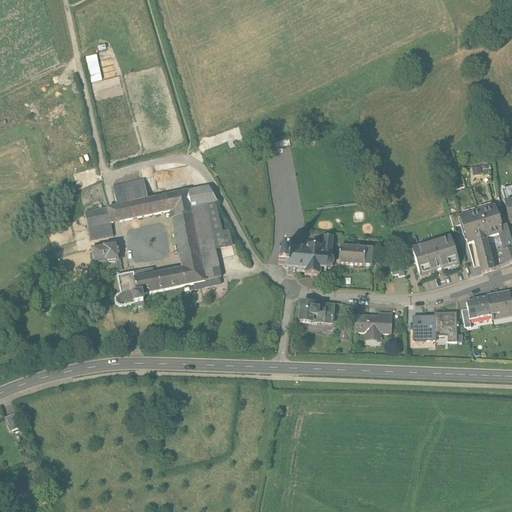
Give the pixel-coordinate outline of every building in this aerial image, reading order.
[(98,60),(87,62),(92,83),(102,80),(98,60)] [(87,137),(70,141),(73,151),(90,147),(87,137)] [(280,145),(270,147),(271,155),(282,153),(280,145)] [(479,169),(472,170),(473,178),(480,177),(479,169)] [(115,208),(146,202),(143,180),(111,188),(115,208)] [(511,204),(502,207),(509,230),(511,229),(511,185),(502,188),(504,196),(508,194),(511,204)] [(208,190),(186,194),(190,211),(215,206),(208,190)] [(168,216),(170,223),(191,219),(190,211),(186,194),(146,202),(115,208),(107,210),(111,228),(168,216)] [(215,206),(190,211),(191,219),(204,287),(193,290),(194,293),(220,287),(219,281),(221,281),(215,253),(232,248),(228,232),(222,233),(215,206)] [(494,209),(459,219),(461,227),(467,248),(472,247),(481,276),(494,272),(485,242),(498,238),(502,237),(500,230),(494,209)] [(111,228),(107,210),(83,215),(89,243),(113,239),(111,228)] [(461,227),(459,219),(458,216),(450,218),(453,229),(461,227)] [(191,219),(170,223),(179,272),(153,277),(156,297),(193,290),(204,287),(191,219)] [(502,237),(498,238),(503,255),(497,257),(501,270),(511,266),(511,247),(506,228),(500,230),(502,237)] [(288,257),(280,256),(278,268),(287,269),(287,272),(305,274),(305,277),(321,279),(322,271),(328,272),(328,271),(331,270),(333,269),(334,268),(335,265),(335,263),(334,260),(333,258),(336,235),(325,234),(323,247),(309,246),(309,249),(289,247),(288,257)] [(402,239),(395,241),(398,252),(405,250),(403,243),(402,239)] [(410,253),(418,250),(415,240),(403,243),(405,250),(410,253)] [(418,250),(410,253),(415,268),(419,282),(441,275),(459,270),(450,241),(418,250)] [(116,246),(89,250),(92,267),(115,264),(118,264),(117,255),(116,246)] [(372,251),(339,249),(338,267),(371,269),(372,251)] [(394,266),(389,267),(392,278),(397,276),(395,268),(394,266)] [(395,268),(397,276),(398,279),(404,278),(401,266),(395,268)] [(140,301),(156,297),(153,277),(152,272),(117,280),(120,297),(116,299),(114,302),(115,306),(117,308),(120,309),(124,308),(129,306),(130,311),(141,310),(140,301)] [(509,294),(487,299),(490,318),(492,325),(511,320),(511,311),(511,308),(509,294)] [(490,318),(487,299),(465,303),(467,311),(469,322),(490,318)] [(312,305),(302,304),(300,323),(311,324),(311,318),(323,318),(322,323),(332,324),(334,307),(312,306),(312,305)] [(469,322),(467,311),(460,312),(464,330),(470,329),(469,322)] [(378,320),(356,319),(355,334),(368,335),(367,340),(377,340),(377,335),(390,336),(391,317),(378,316),(378,320)] [(435,316),(435,319),(435,338),(446,337),(447,344),(455,344),(455,336),(455,316),(435,316)] [(435,319),(412,319),(413,343),(414,343),(414,341),(427,340),(427,343),(435,343),(435,338),(435,319)] [(16,416),(4,421),(10,434),(21,429),(16,416)]
